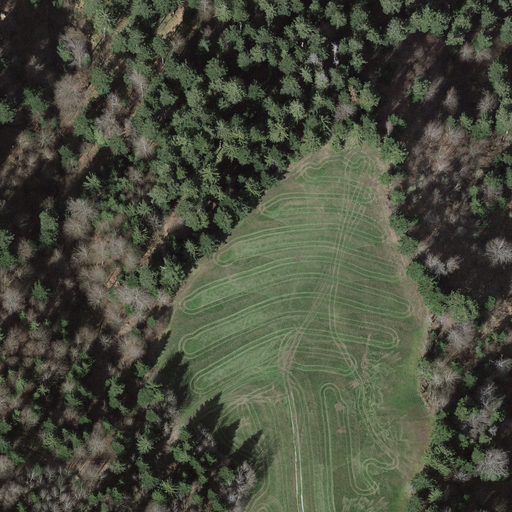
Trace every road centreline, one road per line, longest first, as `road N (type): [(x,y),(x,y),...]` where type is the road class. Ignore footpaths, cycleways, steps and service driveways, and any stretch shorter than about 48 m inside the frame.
road 1 (track): [(301,511),(291,396),(278,378),(228,387),(165,442),(105,466),(70,464),(0,438)]
road 2 (track): [(204,0),(110,98),(101,149),(55,207)]
